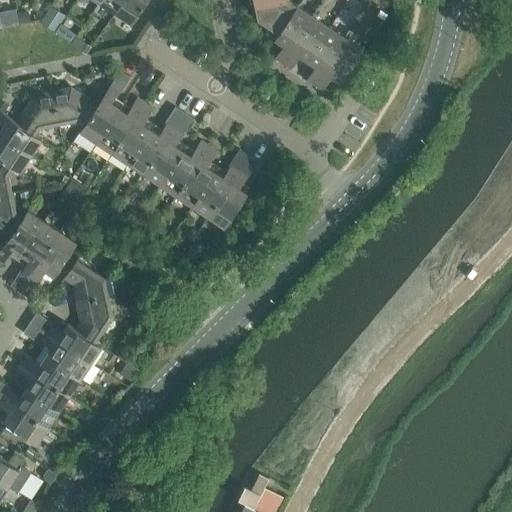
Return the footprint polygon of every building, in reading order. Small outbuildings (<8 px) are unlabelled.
[(100,0),(100,1),(116,12),(123,0),(100,0)] [(123,0),(116,12),(132,23),(147,0),(123,0)] [(254,0),(258,19),(269,27),(265,32),(276,39),(298,5),(290,0),(254,0)] [(284,44),(275,58),(283,63),(319,9),(317,8),(313,15),(298,5),(276,39),(284,44)] [(291,68),(300,55),(308,60),(330,27),(316,17),(320,10),(319,9),(283,63),(291,68)] [(11,24),(8,11),(0,12),(0,14),(2,26),(11,24)] [(27,11),(18,12),(19,23),(26,22),(29,21),(27,11)] [(61,21),(47,12),(41,21),(54,30),(61,21)] [(61,23),(55,31),(71,43),(77,34),(61,23)] [(330,27),(308,60),(316,66),(307,79),(315,84),(346,37),(351,30),(349,29),(345,36),(330,27)] [(346,37),(315,84),(323,90),(332,76),(341,82),(363,48),(348,38),(352,32),(351,30),(346,37)] [(84,42),(79,49),(86,54),(91,46),(84,42)] [(113,103),(131,76),(121,70),(98,104),(98,105),(86,124),(86,123),(81,130),(97,141),(120,107),(113,103)] [(98,105),(98,104),(71,87),(53,90),(59,122),(78,118),(86,123),(86,124),(98,105)] [(34,94),(16,121),(35,134),(35,133),(40,126),(59,122),(53,90),(34,94)] [(0,110),(4,113),(9,105),(0,98),(0,110)] [(137,98),(128,113),(120,107),(97,141),(113,152),(145,103),(137,98)] [(143,123),(153,108),(145,103),(113,152),(129,162),(151,128),(143,123)] [(176,106),(158,133),(151,128),(129,162),(145,173),(185,113),(176,106)] [(4,113),(0,110),(0,122),(3,124),(0,127),(0,133),(32,154),(42,138),(35,133),(35,134),(16,121),(4,113)] [(177,146),(195,119),(185,113),(145,173),(161,184),(183,150),(177,146)] [(0,156),(14,166),(21,171),(32,154),(0,133),(0,156)] [(201,140),(191,155),(183,150),(161,184),(177,194),(209,146),(201,140)] [(207,166),(217,151),(209,146),(177,194),(193,205),(215,171),(207,166)] [(240,149),(222,176),(215,171),(193,205),(209,216),(249,155),(240,149)] [(225,226),(248,193),(241,188),(258,161),(249,155),(209,216),(225,226)] [(0,156),(0,194),(12,192),(9,173),(14,166),(0,156)] [(0,228),(11,235),(11,236),(24,216),(16,211),(12,192),(0,194),(0,228)] [(88,194),(81,206),(91,213),(99,201),(88,194)] [(11,235),(0,251),(0,261),(4,264),(14,249),(22,254),(44,220),(28,209),(24,216),(11,236),(11,235)] [(28,258),(11,285),(20,291),(60,231),(44,220),(22,254),(28,258)] [(29,297),(47,271),(54,276),(77,242),(60,231),(20,291),(29,297)] [(193,242),(187,252),(197,259),(204,249),(193,242)] [(92,250),(85,260),(98,268),(105,258),(92,250)] [(105,277),(78,259),(65,278),(73,283),(77,302),(109,296),(105,277)] [(81,321),(76,328),(76,329),(95,341),(112,314),(109,296),(77,302),(81,321)] [(76,328),(68,323),(63,330),(37,312),(30,322),(91,362),(102,346),(95,341),(76,329),(76,328)] [(24,331),(51,349),(46,355),(80,378),(91,362),(30,322),(24,331)] [(41,363),(26,353),(21,361),(70,394),(80,378),(46,355),(41,363)] [(16,369),(31,379),(25,387),(59,410),(70,394),(21,361),(16,369)] [(127,363),(120,373),(132,382),(139,371),(127,363)] [(21,394),(0,380),(0,393),(48,426),(59,410),(25,387),(21,394)] [(0,407),(8,413),(4,420),(37,442),(48,426),(0,393),(0,407)] [(16,438),(20,431),(9,423),(4,430),(16,438)] [(15,453),(10,462),(20,469),(23,464),(26,460),(15,453)] [(10,462),(0,455),(0,479),(9,485),(19,492),(33,471),(23,464),(20,469),(10,462)] [(270,480),(261,475),(253,490),(246,487),(238,501),(245,505),(241,511),(275,511),(283,496),(266,488),(270,480)] [(0,498),(9,485),(0,479),(0,498)] [(31,499),(22,511),(33,511),(39,505),(31,499)]
